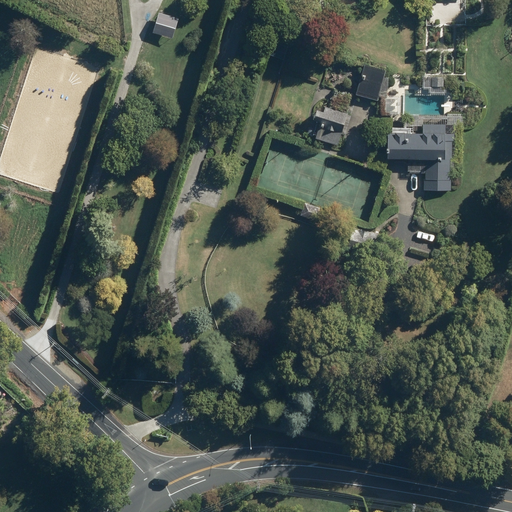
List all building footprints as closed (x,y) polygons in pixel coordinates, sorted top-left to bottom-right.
[(366,64),(358,94),(379,100),(388,70),(366,64)] [(452,76),(426,75),(425,93),(448,94),(449,89),(451,89),(452,76)] [(297,104),(294,112),(307,117),(310,108),(297,104)] [(323,122),(317,138),(340,145),(344,132),(347,133),(353,115),(349,114),(350,113),(328,106),(326,111),(320,109),(317,120),(323,122)] [(410,172),(426,172),(425,190),(453,190),(453,140),(456,140),(456,124),(425,123),(425,133),(408,133),(408,132),(399,132),(399,133),(392,133),(392,156),(393,156),(393,158),(410,158),(410,172)] [(302,215),(321,221),(325,208),(306,202),(302,215)] [(386,233),(357,226),(351,249),(381,256),(386,233)]
